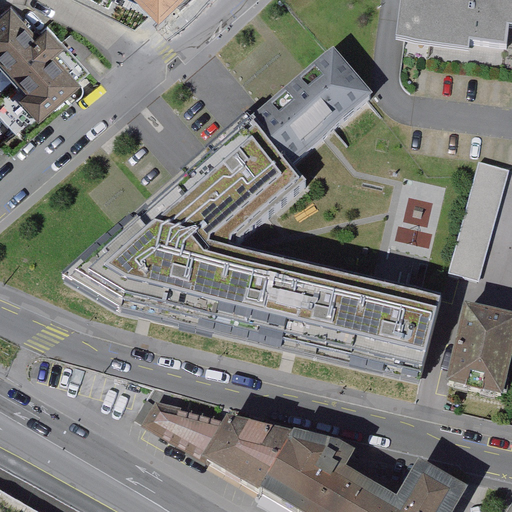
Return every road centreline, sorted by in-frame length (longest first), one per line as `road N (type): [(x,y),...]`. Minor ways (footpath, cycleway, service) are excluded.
road 1 (residential): [(0,320),(101,361),(246,402),(392,428),(423,446),(511,467)]
road 2 (secondary): [(215,511),(0,385)]
road 3 (residential): [(150,64),(0,202)]
road 4 (residential): [(39,0),(150,64)]
